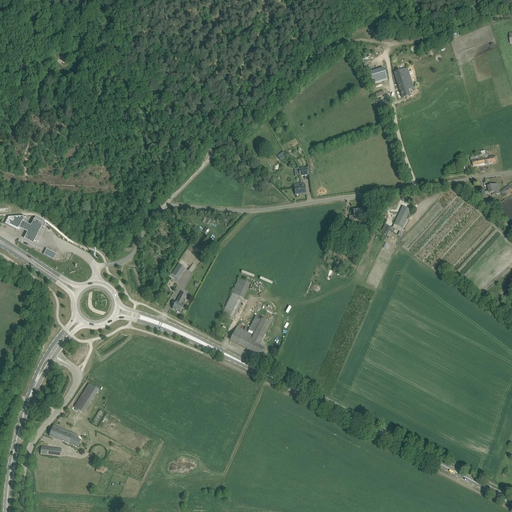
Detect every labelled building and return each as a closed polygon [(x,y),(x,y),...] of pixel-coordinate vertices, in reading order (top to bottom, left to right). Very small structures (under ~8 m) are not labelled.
[(368,73),(372,85),(387,80),(383,68),(368,73)] [(394,73),(402,98),(410,96),(408,90),(413,88),(411,83),(410,83),(405,69),(394,73)] [(287,151),(284,153),(283,153),(278,157),(280,160),(286,156),(289,154),(287,151)] [(496,162),(495,157),(488,158),(488,154),(486,154),(486,153),(485,151),(477,153),(478,156),(475,157),(470,158),(471,161),(472,161),(473,167),(496,162)] [(511,191),(511,183),(500,192),(504,198),(511,191)] [(295,187),(295,195),(306,194),(304,184),(298,185),(299,187),(295,187)] [(489,191),(485,191),(486,195),(492,194),(493,196),(500,194),(497,184),(488,186),(489,191)] [(410,210),(403,207),(394,225),(402,228),(410,210)] [(353,211),(354,216),(349,217),(350,222),(358,221),(357,217),(363,216),(366,215),(365,212),(362,213),(362,209),(353,211)] [(8,217),(5,224),(19,232),(20,229),(23,223),(26,217),(24,216),(8,217)] [(46,224),(35,218),(33,222),(43,227),(44,228),(46,224)] [(31,227),(23,223),(20,229),(28,234),(24,241),(33,246),(43,227),(33,222),(31,227)] [(389,232),(393,234),(395,229),(385,224),(382,231),(388,234),(389,232)] [(47,249),(45,254),(52,258),(55,253),(47,249)] [(184,268),(179,265),(172,275),(179,280),(186,269),(184,268)] [(237,317),(250,283),(239,278),(225,312),(237,317)] [(180,313),(181,311),(185,304),(186,305),(186,304),(182,302),(184,299),(185,299),(187,295),(181,293),(177,301),(172,309),(177,312),(177,313),(179,313),(180,313)] [(261,356),(264,350),(265,348),(260,345),(271,323),(262,319),(256,316),(248,330),(255,333),(253,335),(237,327),(230,340),(253,352),(261,356)] [(75,407),(85,413),(100,389),(89,383),(75,407)] [(94,422),(99,424),(104,412),(99,410),(94,422)] [(78,435),(53,425),(49,436),(78,448),(81,440),(77,438),(78,435)] [(40,454),(45,455),(60,457),(62,450),(41,447),(40,454)] [(97,471),(104,474),(106,468),(99,465),(97,471)]
